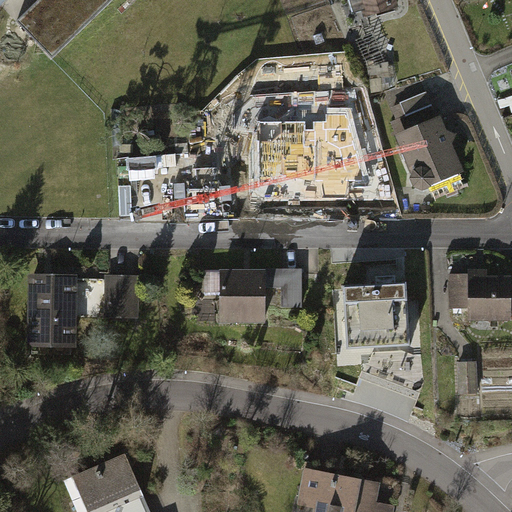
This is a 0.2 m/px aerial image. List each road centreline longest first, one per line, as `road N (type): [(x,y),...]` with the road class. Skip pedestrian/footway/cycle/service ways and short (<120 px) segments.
road 1 (residential): [(511,235),(0,233)]
road 2 (residential): [(0,431),(91,401),(198,395),(345,425),(413,452),(477,498)]
road 3 (residential): [(445,0),(511,162)]
